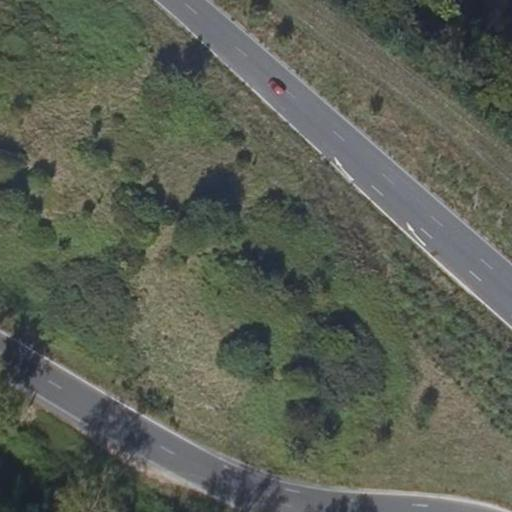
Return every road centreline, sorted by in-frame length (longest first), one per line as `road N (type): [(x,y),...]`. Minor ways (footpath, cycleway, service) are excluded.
road 1 (trunk): [(511,292),(279,69),(193,0)]
road 2 (trunk): [(0,361),(254,501),(374,511)]
